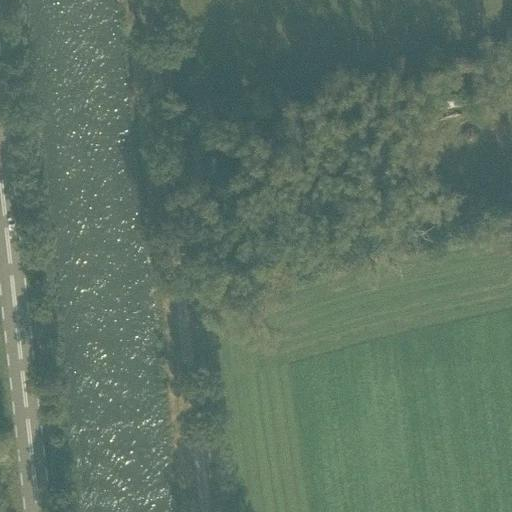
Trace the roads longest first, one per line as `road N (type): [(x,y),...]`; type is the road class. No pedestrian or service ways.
road 1 (track): [(213,511),(155,0)]
road 2 (primary): [(39,511),(0,160)]
